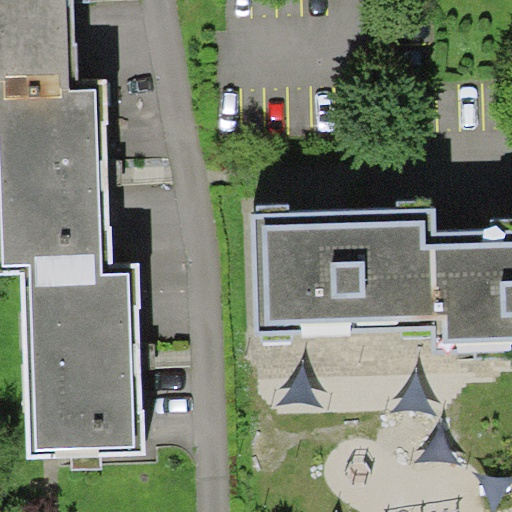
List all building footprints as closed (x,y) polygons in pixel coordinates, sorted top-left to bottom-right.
[(73,0),(0,0),(0,85),(76,84),(73,0)] [(76,84),(0,85),(0,265),(28,265),(107,263),(103,83),(76,84)] [(433,213),(258,217),(261,329),(435,325),(434,245),(433,213)] [(511,243),(434,245),(435,325),(436,347),(511,345),(511,243)] [(107,263),(28,265),(32,445),(142,442),(138,263),(107,263)]
